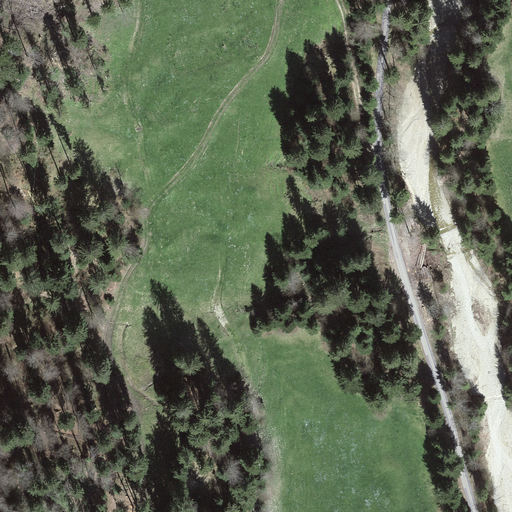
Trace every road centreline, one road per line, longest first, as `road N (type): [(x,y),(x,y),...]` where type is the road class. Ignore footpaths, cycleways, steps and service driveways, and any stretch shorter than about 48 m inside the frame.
road 1 (track): [(281,0),(263,62),(232,96),(193,165),(150,209),(145,243),(114,315),(109,348),(142,447),(139,511)]
road 2 (unclassified): [(389,0),(379,154),(401,271),(474,511)]
road 3 (track): [(256,511),(245,364),(220,315)]
road 4 (track): [(379,154),(360,122),(338,0)]
